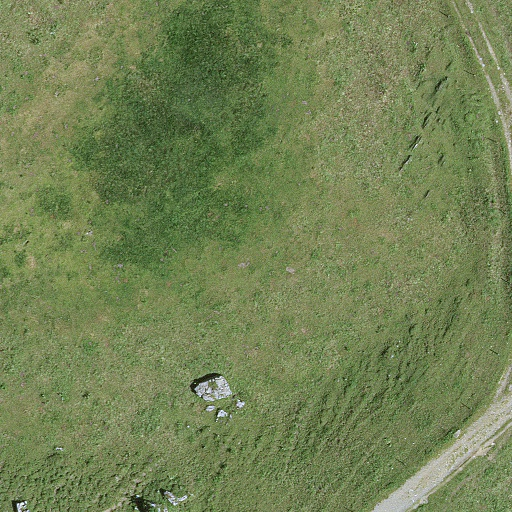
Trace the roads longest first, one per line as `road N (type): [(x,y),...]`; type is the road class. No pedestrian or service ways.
road 1 (track): [(511,153),(496,89),(458,0)]
road 2 (track): [(511,407),(390,511)]
